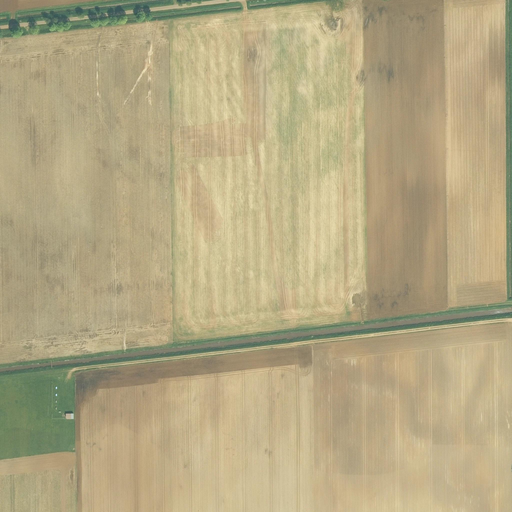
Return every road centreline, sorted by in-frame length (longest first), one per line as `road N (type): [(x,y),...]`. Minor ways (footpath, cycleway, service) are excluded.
road 1 (track): [(0,377),(511,319)]
road 2 (unclassified): [(0,27),(232,0)]
